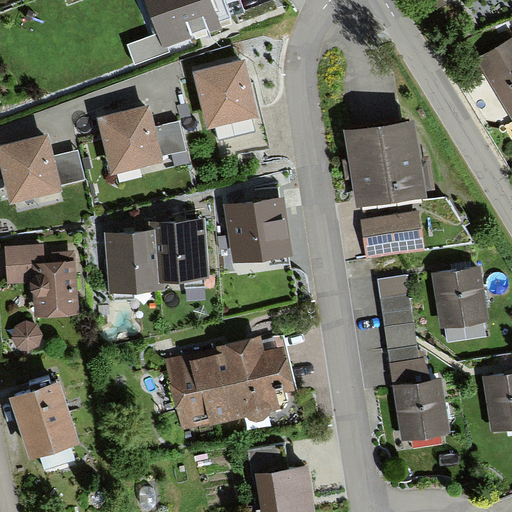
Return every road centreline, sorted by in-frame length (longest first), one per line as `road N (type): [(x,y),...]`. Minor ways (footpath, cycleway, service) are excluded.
road 1 (residential): [(330,0),(319,10),(302,68),(302,102),(363,505)]
road 2 (tertiary): [(392,0),(511,207)]
